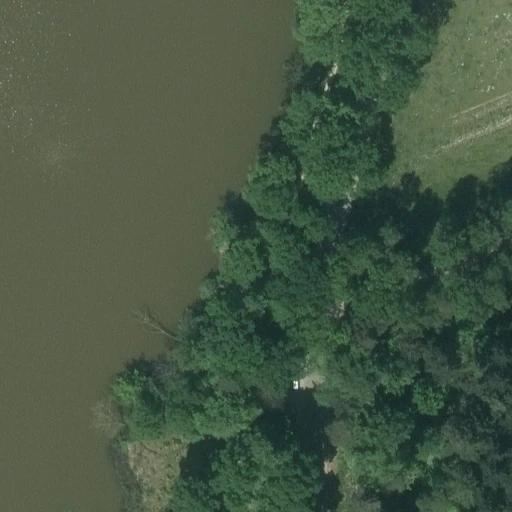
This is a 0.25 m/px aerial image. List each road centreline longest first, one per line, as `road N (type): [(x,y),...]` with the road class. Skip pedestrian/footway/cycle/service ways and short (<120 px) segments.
road 1 (unclassified): [(310,511),(305,375),(312,299),(390,0)]
road 2 (track): [(511,238),(339,304),(312,299)]
